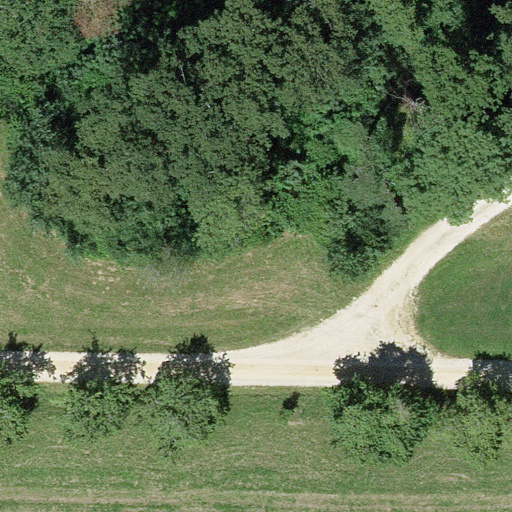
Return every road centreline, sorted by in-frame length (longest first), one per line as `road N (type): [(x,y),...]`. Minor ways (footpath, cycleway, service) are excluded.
road 1 (track): [(0,373),(511,380)]
road 2 (track): [(511,177),(456,208),(408,257),(358,325),(342,378)]
